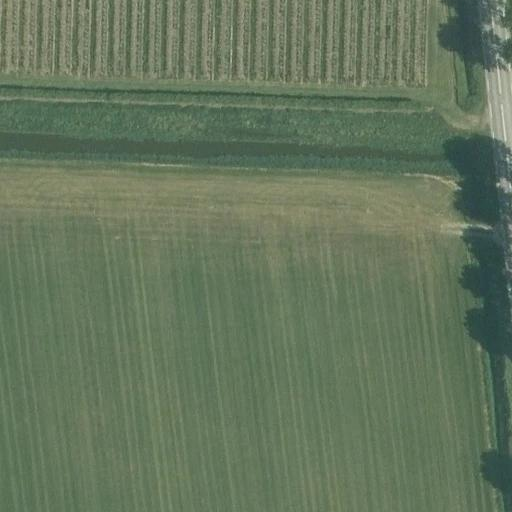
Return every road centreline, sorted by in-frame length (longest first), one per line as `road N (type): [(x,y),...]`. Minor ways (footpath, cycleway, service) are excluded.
road 1 (track): [(0,111),(503,124)]
road 2 (tertiary): [(511,206),(490,0)]
